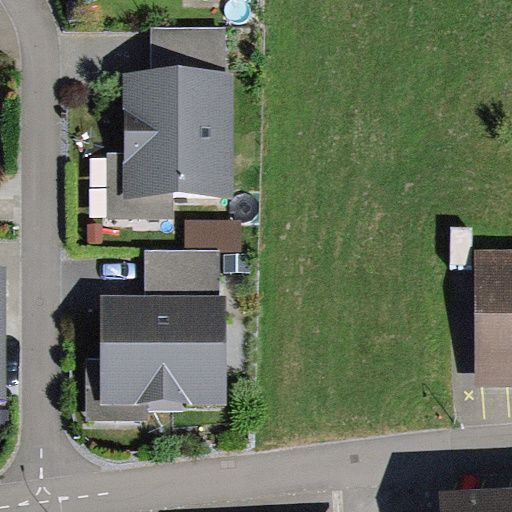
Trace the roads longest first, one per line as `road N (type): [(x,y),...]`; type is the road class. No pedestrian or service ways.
road 1 (residential): [(23,0),(43,63),(44,500)]
road 2 (residential): [(511,445),(44,500)]
